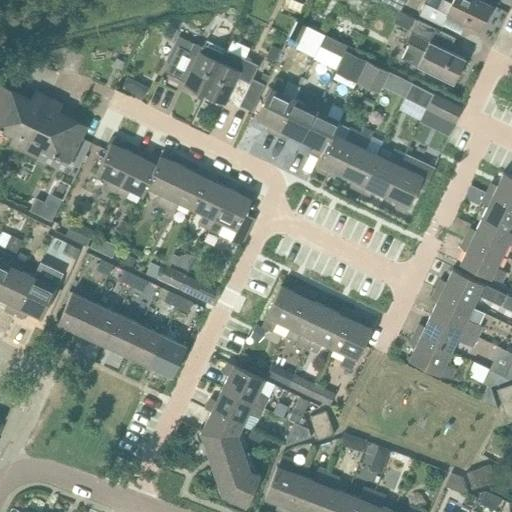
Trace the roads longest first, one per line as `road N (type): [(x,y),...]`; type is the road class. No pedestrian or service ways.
road 1 (residential): [(133,504),(268,217)]
road 2 (residential): [(268,217),(275,192),(266,172),(113,98)]
road 3 (residential): [(411,281),(483,129)]
road 4 (residential): [(411,281),(268,217)]
road 5 (residential): [(16,475),(16,449),(42,391),(40,376),(0,349)]
road 6 (unclassified): [(16,475),(52,473),(133,504)]
